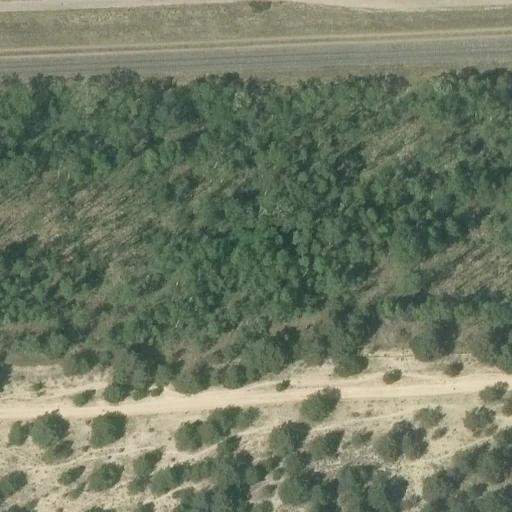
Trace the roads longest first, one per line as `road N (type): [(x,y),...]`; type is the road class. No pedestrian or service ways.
road 1 (track): [(0,417),(511,398)]
road 2 (track): [(0,6),(405,0)]
